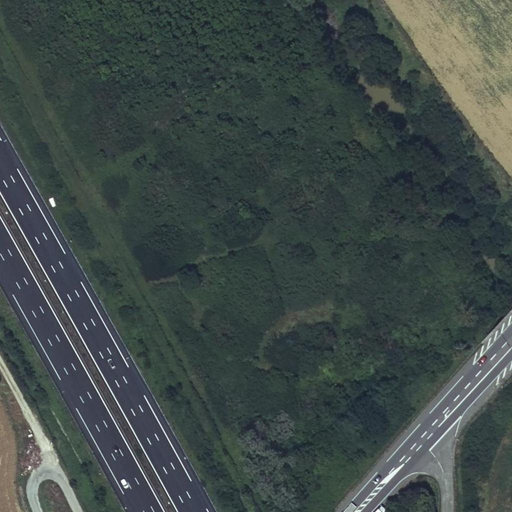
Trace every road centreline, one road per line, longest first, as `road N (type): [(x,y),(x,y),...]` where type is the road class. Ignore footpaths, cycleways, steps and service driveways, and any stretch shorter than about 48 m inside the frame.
road 1 (motorway): [(192,511),(0,167)]
road 2 (motorway): [(0,243),(148,511)]
road 3 (tertiary): [(424,443),(511,344)]
